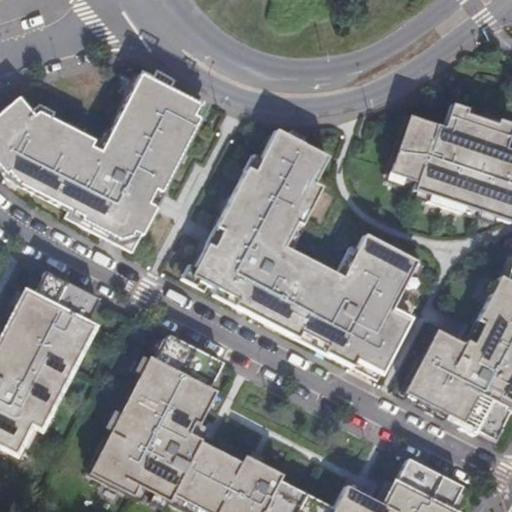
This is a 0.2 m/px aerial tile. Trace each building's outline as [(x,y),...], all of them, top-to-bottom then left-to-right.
[(20,106),(16,99),(0,113),(0,173),(7,181),(67,213),(64,220),(128,253),(151,208),(150,208),(153,203),(203,108),(139,76),(100,154),(95,151),(98,145),(48,121),(20,106)] [(444,127),(409,114),(387,173),(404,180),(402,186),(417,192),(415,198),(462,215),(464,209),(511,226),(511,151),(500,147),(509,124),(494,119),(493,124),(464,114),(466,109),(452,104),(444,127)] [(245,185),(237,181),(213,229),(209,235),(204,245),(192,269),(186,265),(178,280),(202,292),(205,286),(234,301),(231,307),(294,339),(321,354),(362,374),(375,381),(398,336),(380,327),(394,300),(401,303),(412,281),(406,278),(354,250),(331,293),(278,265),(292,238),(310,203),(303,199),(318,170),(266,143),(245,185)] [(433,333),(400,395),(459,425),(457,430),(469,436),(472,438),(475,433),(492,441),(507,412),(511,414),(511,263),(505,284),(497,279),(469,334),(461,348),(433,333)] [(96,301),(42,274),(29,298),(22,295),(0,336),(0,447),(11,453),(24,428),(35,434),(90,330),(83,326),(96,301)] [(163,506),(198,442),(190,438),(198,423),(213,394),(207,391),(220,365),(166,337),(153,363),(146,360),(84,480),(129,502),(134,492),(163,506)] [(198,442),(163,506),(173,511),(296,511),(305,497),(277,482),(279,477),(253,464),(201,437),(198,442)] [(447,511),(459,489),(441,479),(405,461),(391,487),(384,482),(379,492),(372,504),(342,488),(330,510),(305,497),(296,511),(447,511)]
